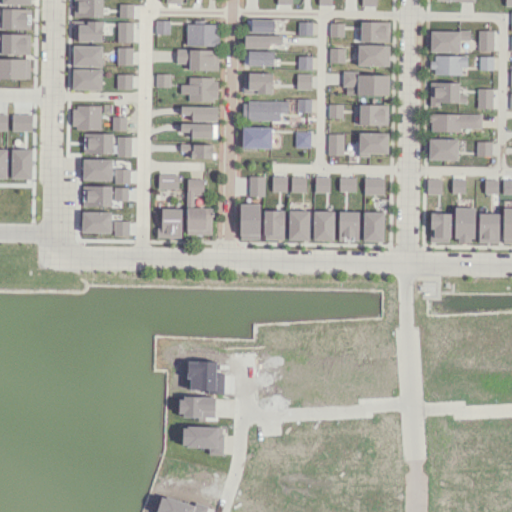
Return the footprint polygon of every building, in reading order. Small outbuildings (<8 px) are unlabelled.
[(101,0),(72,0),(72,16),(101,16),(101,0)] [(118,17),(132,17),(132,3),(118,3),(118,17)] [(29,29),(29,8),(1,8),(1,28),(29,29)] [(154,33),(168,34),(169,20),(155,19),(154,33)] [(273,19),(246,19),(245,31),(273,32),(273,19)] [(101,41),(101,21),(72,20),(71,40),(101,41)] [(131,22),(117,21),(116,41),(131,41),(131,22)] [(311,35),(311,21),(298,21),(298,35),(311,35)] [(388,21),(360,21),(359,41),(388,41),(388,21)] [(342,36),(343,23),(329,22),(328,36),(342,36)] [(218,24),(185,23),(185,45),(218,45),(218,24)] [(429,51),(458,52),(459,39),(468,40),(469,30),(429,29),(429,51)] [(477,50),(492,50),(493,29),(477,29),(477,50)] [(29,33),(0,33),(0,53),(29,53),(29,33)] [(268,48),(268,43),(280,43),(280,35),(243,34),(243,47),(268,48)] [(356,65),(388,66),(388,45),(357,44),(356,65)] [(101,66),(101,45),(72,45),(71,66),(101,66)] [(116,64),(131,64),(132,47),(116,46),(116,64)] [(344,47),(328,47),(328,62),(343,62),(344,47)] [(188,69),(217,70),(217,49),(175,49),(175,63),(188,63),(188,69)] [(272,51),(242,50),(242,64),(272,65),(272,51)] [(310,69),(311,55),(297,55),(297,69),(310,69)] [(460,74),(461,66),(465,67),(466,56),(432,55),(431,74),(460,74)] [(478,69),(492,69),(492,55),(478,55),(478,69)] [(0,78),(28,79),(29,58),(0,57),(0,78)] [(71,89),(100,89),(100,69),(72,68),(71,89)] [(242,93),(271,93),(271,73),(242,72),(242,93)] [(356,95),(388,95),(388,73),(342,72),(341,85),(356,85),(356,95)] [(131,74),(116,73),(116,88),(131,88),(131,74)] [(155,86),(169,87),(169,73),(155,73),(155,86)] [(310,73),(295,73),(295,89),(310,89),(310,73)] [(187,100),(216,100),(216,77),(188,77),(188,84),(179,84),(179,94),(187,94),(187,100)] [(458,82),(429,81),(429,106),(438,106),(438,102),(465,102),(465,93),(457,93),(458,82)] [(476,108),(491,108),(492,88),(476,88),(476,108)] [(310,98),(296,98),(296,112),(310,112),(310,98)] [(279,112),(286,112),(286,101),(242,100),(241,119),(279,120),(279,112)] [(341,117),(342,103),(328,103),(327,117),(341,117)] [(387,124),(387,104),(358,104),(358,125),(387,124)] [(100,106),(71,105),(71,128),(100,129),(100,106)] [(190,120),(216,120),(216,107),(180,106),(179,114),(190,114),(190,120)] [(11,130),(31,130),(31,113),(11,113),(11,130)] [(480,128),(481,113),(429,113),(428,130),(460,131),(460,127),(480,128)] [(111,130),(125,130),(125,116),(112,116),(111,130)] [(190,136),(216,137),(216,124),(179,123),(179,130),(190,131),(190,136)] [(270,126),(242,126),(241,147),(270,147),(270,126)] [(294,146),(309,147),(309,131),(294,131),(294,146)] [(111,133),(83,132),(83,153),(111,153),(111,133)] [(357,154),(387,154),(387,132),(358,132),(357,154)] [(342,133),(327,133),(326,154),(342,155),(342,133)] [(129,136),(116,136),(116,156),(130,156),(129,136)] [(427,159),(457,159),(457,138),(428,138),(427,159)] [(490,155),(490,141),(476,141),(475,155),(490,155)] [(189,157),(211,158),(211,144),(179,143),(179,151),(190,152),(189,157)] [(10,177),(30,178),(31,148),(10,148),(10,177)] [(110,180),(111,159),(82,158),(82,179),(110,180)] [(128,183),(129,169),(114,168),(113,183),(128,183)] [(177,188),(177,174),(157,174),(157,188),(177,188)] [(264,175),(248,175),(248,195),(263,196),(264,175)] [(271,191),(285,191),(285,175),(271,175),(271,191)] [(305,191),(304,176),(290,176),(290,191),(305,191)] [(328,192),(329,176),(314,176),(314,192),(328,192)] [(354,176),(338,176),(338,191),(354,191),(354,176)] [(363,194),(383,194),(383,177),(363,177),(363,194)] [(185,234),(210,234),(211,207),(192,207),(193,193),(202,194),(203,178),(186,178),(185,234)] [(440,178),(425,178),(426,193),(441,193),(440,178)] [(464,192),(464,179),(451,179),(451,192),(464,192)] [(483,193),(497,193),(497,179),(483,179),(483,193)] [(110,206),(110,185),(81,185),(81,205),(110,206)] [(113,200),(127,200),(127,186),(113,186),(113,200)] [(259,203),(239,203),(238,238),(258,239),(259,203)] [(473,207),(453,207),(453,240),(473,240),(473,207)] [(511,242),(511,207),(502,208),(501,242),(511,242)] [(180,237),(181,208),(160,208),(160,227),(156,226),(155,237),(180,237)] [(283,210),(262,210),(262,239),(283,239),(283,210)] [(308,210),(287,210),(287,239),(308,240),(308,210)] [(312,239),(332,240),(333,211),(312,210),(312,239)] [(109,232),(110,211),(81,211),(81,232),(109,232)] [(358,211),(338,211),(337,240),(357,240),(358,211)] [(362,240),(383,241),(383,211),(362,211),(362,240)] [(449,213),(429,212),(429,241),(449,242),(449,213)] [(497,213),(477,213),(478,242),(498,242),(497,213)] [(128,235),(128,220),(113,220),(112,235),(128,235)]
